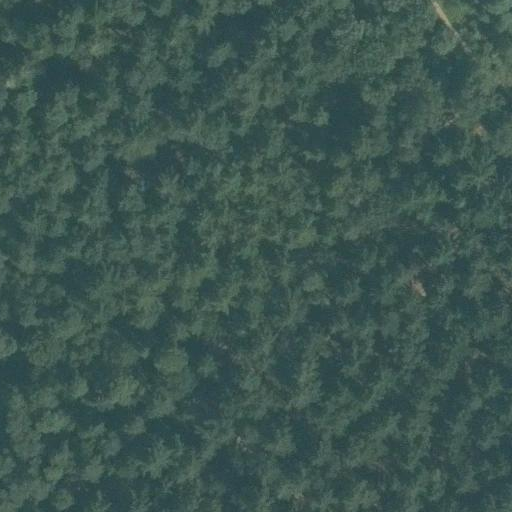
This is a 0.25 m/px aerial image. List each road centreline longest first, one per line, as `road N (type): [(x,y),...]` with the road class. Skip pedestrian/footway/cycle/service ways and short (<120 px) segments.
road 1 (track): [(494,90),(427,116),(48,511)]
road 2 (unknown): [(408,0),(494,90)]
